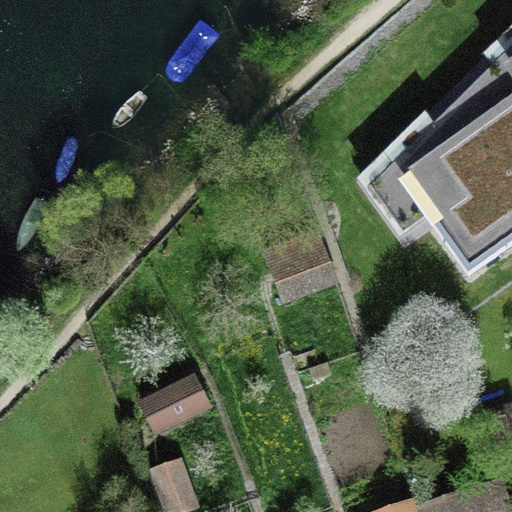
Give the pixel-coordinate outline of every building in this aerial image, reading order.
[(511,53),(495,65),(511,89),(511,93),(396,172),(447,248),(468,279),(511,248),(511,244),(493,216),(511,203),(511,53)] [(316,232),(260,255),(277,296),(333,273),(316,232)] [(196,369),(133,397),(148,432),(212,404),(196,369)] [(180,457),(149,469),(165,511),(184,511),(199,507),(180,457)] [(504,511),(496,485),(417,511),(504,511)]
